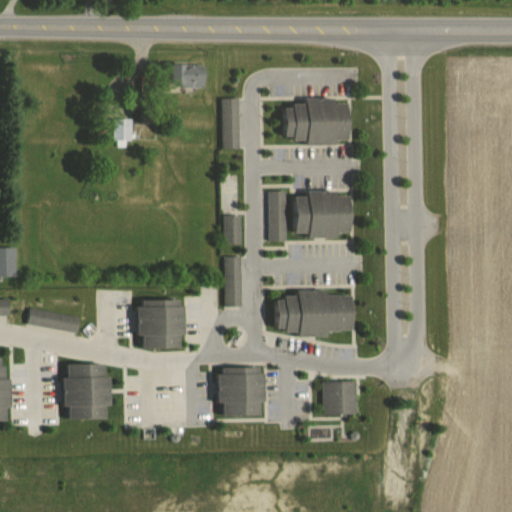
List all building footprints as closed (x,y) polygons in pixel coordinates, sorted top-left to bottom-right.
[(205,87),(205,65),(172,65),(172,87),(205,87)] [(238,98),(221,98),(221,147),(238,147),(238,98)] [(350,103),(336,103),(336,101),(283,102),(283,143),(351,143),(350,103)] [(112,141),(131,141),(131,118),(112,118),(112,141)] [(268,191),(268,241),(284,241),(284,191),(268,191)] [(352,236),(352,192),(292,192),(292,236),(352,236)] [(223,244),(241,244),(241,214),(223,214),(223,244)] [(0,276),(15,276),(15,248),(0,247),(0,276)] [(240,306),(240,257),(224,257),(224,306),(240,306)] [(354,331),(354,296),(328,296),(328,291),(296,291),(296,297),(273,297),(273,335),(328,335),(328,331),(354,331)] [(0,315),(9,315),(9,299),(0,299),(0,315)] [(184,303),(138,302),(137,349),(183,350),(184,303)] [(25,324),(75,333),(78,316),(28,307),(25,324)] [(0,356),(0,419),(9,419),(9,357),(0,356)] [(65,363),(65,417),(110,417),(110,374),(106,374),(106,363),(65,363)] [(265,414),(265,368),(218,368),(218,414),(265,414)] [(321,380),(321,413),(356,413),(355,380),(321,380)]
